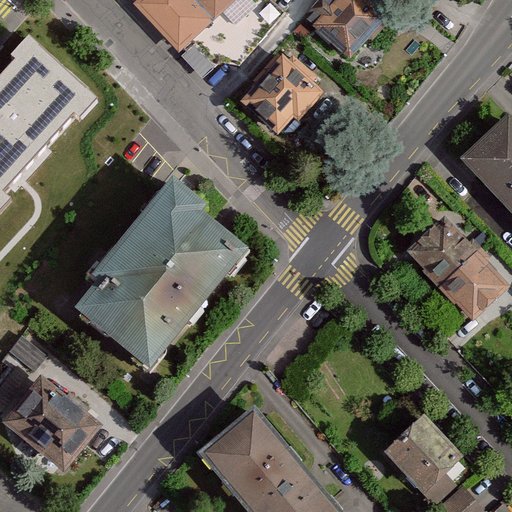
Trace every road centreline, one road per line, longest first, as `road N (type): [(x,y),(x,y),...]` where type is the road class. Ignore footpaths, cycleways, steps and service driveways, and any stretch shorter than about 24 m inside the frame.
road 1 (residential): [(90,0),(317,249)]
road 2 (residential): [(317,249),(109,511)]
road 3 (residential): [(511,16),(317,249)]
road 4 (residential): [(317,249),(511,457)]
